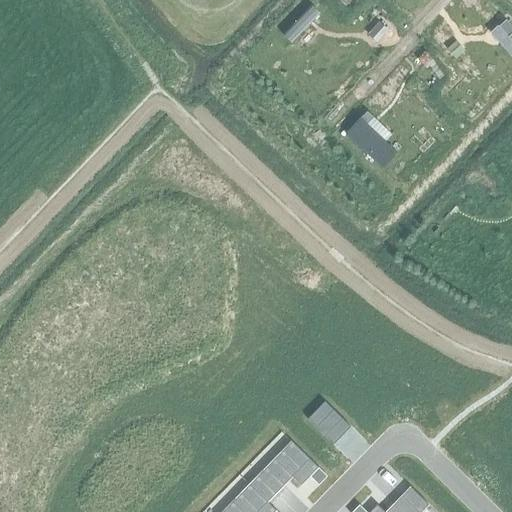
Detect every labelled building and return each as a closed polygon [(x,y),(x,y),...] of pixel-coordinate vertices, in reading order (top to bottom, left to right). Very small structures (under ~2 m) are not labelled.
[(141,217),(108,252),(131,273),(164,239),(141,217)] [(85,241),(77,249),(86,258),(94,249),(85,241)] [(103,257),(94,266),(103,274),(111,266),(103,257)] [(80,263),(47,298),(70,319),(103,285),(80,263)] [(198,318),(165,353),(188,375),(221,340),(198,318)] [(19,321),(0,340),(0,368),(9,377),(42,342),(19,321)] [(277,330),(260,348),(294,382),(312,364),(277,330)] [(174,372),(165,380),(174,389),(182,380),(174,372)] [(191,388),(183,397),(191,405),(199,397),(191,388)] [(163,389),(130,424),(153,445),(186,410),(163,389)] [(291,443),(249,486),(267,503),(291,478),(300,486),(309,477),(318,486),(326,477),(318,469),(291,443)] [(100,457),(67,492),(88,511),(91,511),(123,479),(100,457)] [(249,486),(223,511),(275,511),(267,503),(249,486)] [(364,511),(358,506),(352,511),(421,511),(428,506),(410,488),(386,511),(382,511),(376,506),(370,511),(364,511)] [(59,494),(50,503),(59,511),(67,502),(59,494)] [(48,511),(31,495),(14,511),(48,511)]
